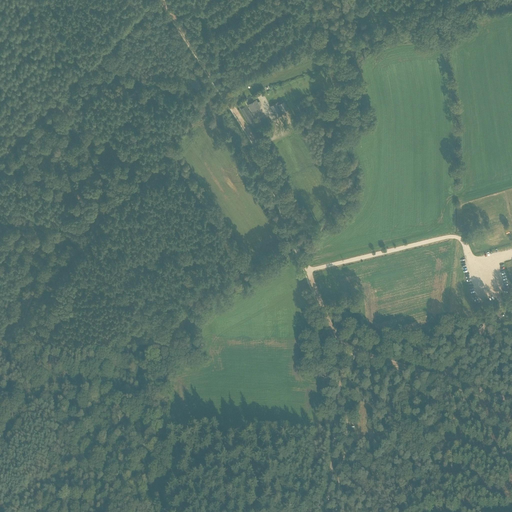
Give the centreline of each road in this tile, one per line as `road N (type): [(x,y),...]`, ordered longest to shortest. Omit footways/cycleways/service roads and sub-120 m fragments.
road 1 (track): [(343,343),(307,271),(457,236),(486,269),(501,304)]
road 2 (unclassified): [(307,271),(260,152),(162,0)]
road 3 (track): [(326,511),(348,348)]
road 4 (track): [(439,378),(446,488),(411,511)]
